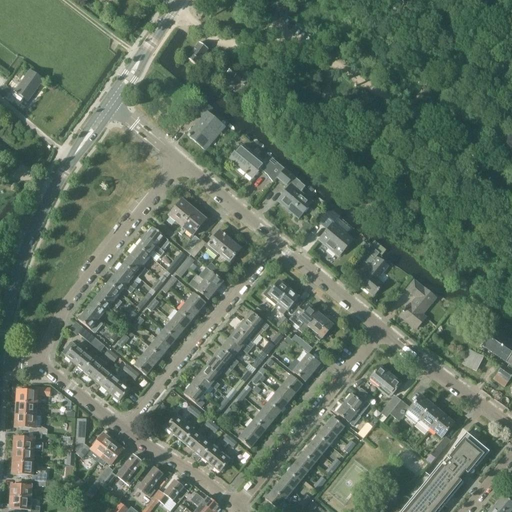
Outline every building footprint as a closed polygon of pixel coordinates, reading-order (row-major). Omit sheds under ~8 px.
[(199,43),(187,59),(196,66),(208,50),(199,43)] [(26,76),(21,73),(18,77),(22,81),(15,92),(28,101),(43,81),(30,71),(26,76)] [(194,111),(203,118),(188,136),(205,151),(224,128),(209,114),(213,110),(203,102),(194,111)] [(273,183),(277,178),(285,169),(272,159),(266,167),(257,160),(240,145),(229,159),(253,179),(261,170),(267,175),(273,183)] [(312,203),(295,188),(300,182),(285,169),(277,178),(288,188),(277,201),(298,219),(312,203)] [(168,216),(181,227),(195,211),(182,200),(168,216)] [(328,207),(316,222),(327,231),(319,240),(338,257),(351,242),(332,226),(339,217),(328,207)] [(195,211),(181,227),(182,228),(177,233),(182,236),(186,231),(192,236),(205,220),(195,211)] [(176,235),(169,229),(162,224),(159,228),(172,240),(176,235)] [(152,229),(145,238),(160,250),(168,241),(165,239),(152,229)] [(216,257),(218,255),(218,254),(230,241),(219,232),(207,245),(201,240),(200,241),(188,254),(193,258),(204,247),(216,257)] [(184,250),(188,254),(200,241),(195,237),(184,250)] [(145,238),(138,247),(150,257),(154,252),(160,257),(164,253),(160,250),(145,238)] [(370,246),(369,246),(359,259),(368,266),(370,268),(357,284),(373,297),(383,285),(377,280),(388,268),(378,259),(376,257),(379,254),(381,255),(385,250),(374,240),(370,246)] [(218,254),(218,255),(229,264),(240,250),(230,241),(218,254)] [(138,247),(130,256),(143,266),(150,257),(138,247)] [(130,256),(123,265),(138,277),(145,269),(142,266),(143,266),(130,256)] [(189,257),(182,265),(187,269),(194,261),(189,257)] [(222,273),(210,263),(206,268),(211,273),(218,278),(222,273)] [(123,265),(115,275),(134,290),(137,286),(133,283),(138,277),(123,265)] [(187,269),(182,265),(175,273),(180,278),(187,269)] [(215,292),(223,283),(218,278),(211,273),(203,282),(215,292)] [(115,275),(108,284),(121,293),(124,289),(130,294),(134,290),(115,275)] [(215,292),(203,282),(197,276),(193,280),(200,286),(195,291),(208,301),(215,292)] [(173,277),(167,284),(171,288),(177,281),(173,277)] [(163,283),(159,280),(152,288),(156,291),(163,283)] [(263,295),(276,306),(289,290),(279,281),(273,289),(270,286),(263,295)] [(436,299),(414,281),(405,291),(415,299),(410,305),(409,305),(399,316),(415,330),(425,319),(422,316),(436,299)] [(108,284),(101,293),(118,307),(121,303),(116,299),(121,293),(108,284)] [(171,288),(167,284),(161,291),(166,294),(171,288)] [(276,306),(274,308),(282,316),(287,311),(298,298),(289,290),(276,306)] [(101,293),(93,302),(108,314),(112,309),(115,312),(118,307),(101,293)] [(193,294),(185,304),(197,314),(205,304),(193,294)] [(154,299),(150,304),(155,308),(159,303),(154,299)] [(93,302),(86,311),(98,321),(105,312),(108,315),(108,314),(93,302)] [(155,308),(150,304),(147,308),(151,312),(155,308)] [(185,304),(178,313),(190,323),(197,314),(185,304)] [(269,314),(259,306),(256,311),(265,319),(269,314)] [(308,327),(310,329),(320,316),(308,306),(298,319),(304,323),(298,331),(302,334),(308,327)] [(98,321),(86,311),(78,320),(91,330),(98,321)] [(251,312),(243,322),(255,332),(259,335),(260,336),(264,332),(259,327),(263,322),(251,312)] [(178,313),(171,322),(183,332),(190,323),(178,313)] [(320,316),(310,329),(317,335),(315,338),(319,342),(322,339),(332,326),(320,316)] [(139,317),(135,322),(140,326),(144,321),(139,317)] [(274,327),(280,331),(288,321),(283,317),(274,327)] [(140,326),(135,322),(132,326),(136,330),(140,326)] [(171,322),(163,330),(175,340),(183,332),(171,322)] [(236,331),(248,341),(252,344),(259,335),(255,332),(243,322),(236,331)] [(78,334),(91,345),(95,339),(83,329),(78,334)] [(511,342),(493,329),(481,346),(506,363),(508,365),(507,368),(503,365),(492,379),(504,388),(511,376),(511,342)] [(163,330),(156,339),(168,349),(175,340),(163,330)] [(236,331),(228,340),(240,350),(248,341),(236,331)] [(270,341),(276,345),(283,337),(277,333),(270,341)] [(124,335),(121,340),(125,344),(129,339),(124,335)] [(291,341),(296,345),(300,340),(295,336),(291,341)] [(95,339),(91,345),(95,348),(100,343),(95,339)] [(156,339),(148,348),(161,358),(168,349),(156,339)] [(125,344),(121,340),(117,345),(121,348),(125,344)] [(228,340),(221,349),(233,359),(240,350),(228,340)] [(300,340),(296,345),(306,354),(310,348),(300,340)] [(269,342),(264,349),(269,353),(275,347),(269,342)] [(283,342),(279,346),(284,350),(288,345),(283,342)] [(65,357),(74,365),(84,352),(75,345),(65,357)] [(284,350),(279,346),(275,351),(280,355),(284,350)] [(148,348),(141,357),(153,367),(161,358),(148,348)] [(221,349),(213,358),(225,368),(226,368),(233,359),(221,349)] [(106,360),(107,361),(113,354),(109,350),(105,355),(108,357),(106,360)] [(462,365),(476,372),(483,358),(469,350),(462,365)] [(74,365),(83,372),(93,360),(84,352),(74,365)] [(255,362),(259,365),(267,356),(262,352),(254,361),(255,362)] [(113,354),(107,361),(106,363),(108,364),(111,360),(114,363),(118,358),(113,354)] [(307,354),(300,363),(312,374),(320,364),(307,354)] [(153,367),(141,357),(134,366),(146,376),(153,367)] [(213,358),(206,367),(218,377),(222,373),(227,377),(231,372),(226,368),(225,368),(213,358)] [(265,364),(269,367),(273,362),(269,359),(265,364)] [(83,372),(92,380),(102,367),(93,360),(83,372)] [(312,374),(300,363),(292,373),(304,383),(312,374)] [(123,370),(127,374),(131,369),(127,365),(123,370)] [(390,375),(379,366),(369,379),(380,388),(390,375)] [(92,380),(101,387),(111,375),(102,367),(92,380)] [(206,367),(198,376),(210,386),(215,391),(219,386),(214,382),(218,377),(206,367)] [(131,369),(127,374),(132,378),(135,380),(139,375),(136,373),(131,369)] [(258,372),(254,377),(259,381),(262,376),(258,372)] [(101,387),(110,395),(120,382),(111,375),(101,387)] [(401,384),(390,375),(380,388),(379,390),(389,399),(401,384)] [(198,376),(191,385),(203,395),(210,386),(198,376)] [(244,376),(240,381),(244,384),(248,379),(244,376)] [(290,376),(281,386),(294,396),(302,386),(290,376)] [(259,381),(254,377),(250,382),(255,385),(259,381)] [(120,382),(110,395),(119,402),(129,390),(124,386),(128,381),(124,378),(120,382)] [(262,383),(267,387),(271,383),(265,378),(262,383)] [(244,384),(240,381),(233,389),(236,392),(244,384)] [(203,395),(191,385),(183,395),(195,405),(201,409),(204,405),(199,400),(203,395)] [(281,386),(274,395),(287,405),(294,396),(281,386)] [(17,391),(16,403),(36,405),(37,396),(49,396),(50,389),(37,388),(37,392),(17,391)] [(356,394),(367,403),(372,398),(361,389),(356,394)] [(243,390),(239,395),(244,399),(248,394),(243,390)] [(231,391),(225,398),(230,402),(235,394),(231,391)] [(244,399),(239,395),(235,400),(239,404),(244,399)] [(274,395),(267,404),(279,414),(287,405),(274,395)] [(351,395),(343,404),(356,414),(363,405),(351,395)] [(406,413),(417,423),(429,408),(431,405),(420,396),(408,410),(404,406),(395,417),(399,421),(406,413)] [(230,402),(225,398),(220,405),(224,409),(230,402)] [(381,414),(386,418),(390,413),(399,402),(394,398),(381,414)] [(395,417),(404,406),(399,402),(390,413),(395,417)] [(36,412),(36,405),(16,403),(16,416),(36,417),(40,417),(41,412),(36,412)] [(267,404),(259,413),(272,423),(279,414),(267,404)] [(356,414),(343,404),(335,413),(348,424),(356,414)] [(442,414),(431,405),(429,408),(417,423),(428,432),(442,414)] [(187,411),(192,415),(196,410),(191,406),(187,411)] [(219,408),(210,417),(214,420),(219,415),(222,411),(219,408)] [(196,410),(192,415),(197,419),(201,414),(196,410)] [(259,413),(252,422),(264,432),(272,423),(259,413)] [(442,414),(428,432),(439,441),(440,439),(441,439),(454,424),(442,414)] [(36,417),(16,416),(15,428),(34,429),(34,434),(47,435),(47,430),(40,427),(40,424),(41,423),(42,419),(40,417),(36,417)] [(165,429),(174,436),(184,424),(175,416),(165,429)] [(372,417),(367,423),(372,428),(377,422),(372,417)] [(332,418),(324,427),(337,437),(344,428),(332,418)] [(82,457),(90,449),(88,448),(84,444),(84,443),(85,420),(77,420),(76,444),(75,444),(75,454),(74,466),(73,486),(76,489),(88,475),(83,471),(84,459),(82,457)] [(205,426),(210,429),(214,425),(209,421),(205,426)] [(252,422),(245,431),(257,441),(264,432),(252,422)] [(372,428),(367,423),(362,429),(367,434),(372,428)] [(174,436),(183,444),(193,431),(184,424),(174,436)] [(214,425),(210,429),(215,433),(219,428),(214,425)] [(324,427),(317,436),(329,447),(337,437),(324,427)] [(183,444),(192,451),(202,439),(193,431),(183,444)] [(257,441),(245,431),(238,439),(250,450),(257,441)] [(14,438),(13,450),(33,452),(42,452),(43,452),(43,444),(38,443),(38,440),(41,439),(42,435),(33,434),(33,439),(14,438)] [(400,511),(439,511),(463,484),(459,481),(472,465),(476,468),(489,453),(466,434),(400,511)] [(97,462),(113,443),(103,435),(91,450),(87,454),(97,462)] [(223,440),(228,444),(232,439),(228,435),(223,440)] [(317,436),(309,445),(322,456),(329,447),(317,436)] [(450,441),(445,437),(443,439),(430,455),(435,459),(450,441)] [(192,451),(201,459),(211,446),(202,439),(192,451)] [(232,439),(228,444),(233,448),(237,443),(232,439)] [(350,441),(347,446),(351,450),(355,445),(350,441)] [(122,451),(113,443),(97,462),(103,466),(106,463),(110,466),(122,451)] [(309,445),(301,455),(314,465),(322,456),(309,445)] [(201,459),(210,466),(221,454),(211,446),(201,459)] [(351,450),(347,446),(343,450),(347,454),(351,450)] [(13,450),(12,463),(32,464),(33,452),(13,450)] [(75,454),(73,454),(67,453),(66,466),(73,466),(74,466),(75,454)] [(221,454),(210,466),(219,474),(230,461),(221,454)] [(301,455),(294,464),(307,474),(314,465),(301,455)] [(116,477),(112,473),(102,487),(106,490),(117,477),(128,487),(134,480),(130,477),(141,463),(133,456),(116,477)] [(336,459),(332,464),(336,468),(340,463),(336,459)] [(32,464),(12,463),(12,475),(31,477),(31,482),(45,483),(46,472),(38,471),(38,464),(32,464)] [(294,464),(286,473),(299,483),(307,474),(294,464)] [(336,468),(332,464),(328,468),(332,472),(336,468)] [(72,476),(73,466),(66,466),(65,466),(64,476),(72,476)] [(96,493),(102,487),(112,473),(113,471),(107,467),(96,482),(97,483),(92,489),(96,493)] [(144,481),(137,489),(142,493),(148,487),(151,490),(162,476),(153,468),(144,481)] [(378,480),(389,490),(396,482),(384,472),(378,480)] [(286,473),(279,482),(292,492),(299,483),(286,473)] [(321,477),(317,482),(322,486),(326,481),(321,477)] [(152,501),(144,510),(145,510),(143,511),(150,511),(156,505),(158,502),(164,506),(169,499),(172,502),(183,488),(174,481),(163,494),(159,491),(151,500),(152,501)] [(279,482),(271,491),(284,501),(292,492),(279,482)] [(301,484),(305,486),(311,491),(312,490),(312,487),(305,482),(303,482),(302,483),(301,484)] [(322,486),(317,482),(314,487),(318,490),(322,486)] [(11,485),(10,497),(30,499),(31,486),(11,485)] [(83,495),(90,501),(94,496),(88,490),(83,495)] [(284,501),(271,491),(264,500),(276,511),(284,501)] [(198,508),(195,511),(196,511),(210,511),(191,496),(191,495),(188,493),(185,497),(190,501),(198,508)] [(193,493),(191,495),(191,496),(210,511),(216,511),(220,508),(207,497),(204,501),(196,494),(196,495),(193,493)] [(307,495),(303,500),(307,504),(311,499),(307,495)] [(511,503),(503,496),(495,505),(503,511),(509,511),(511,509),(511,503)] [(30,507),(30,499),(10,497),(9,510),(29,511),(39,511),(40,507),(30,507)] [(136,504),(144,509),(149,503),(141,497),(136,504)] [(307,504),(303,500),(299,504),(303,508),(307,504)] [(309,507),(313,511),(318,506),(313,502),(309,507)] [(120,503),(112,511),(126,511),(128,510),(120,503)]
